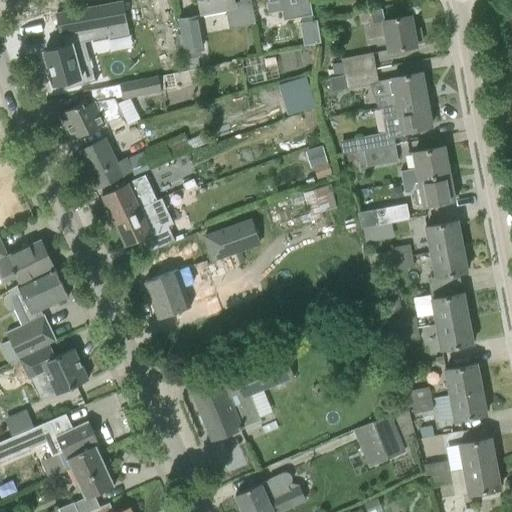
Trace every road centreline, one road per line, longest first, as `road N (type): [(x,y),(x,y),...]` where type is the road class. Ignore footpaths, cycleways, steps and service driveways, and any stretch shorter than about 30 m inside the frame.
road 1 (unclassified): [(198,511),(0,63)]
road 2 (residential): [(511,275),(455,0)]
